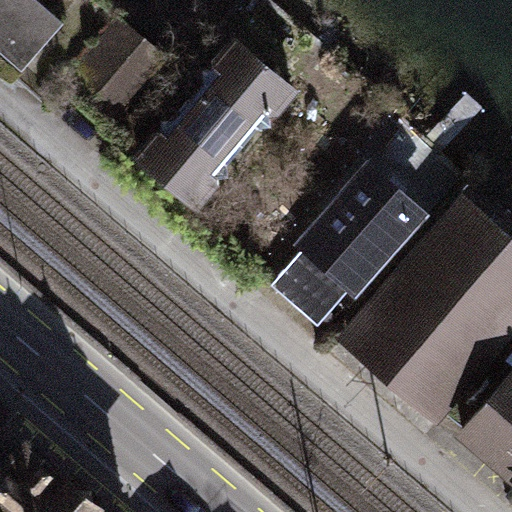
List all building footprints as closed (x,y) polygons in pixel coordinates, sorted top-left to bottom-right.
[(84,16),(64,0),(0,0),(0,60),(27,83),(84,16)] [(174,67),(123,27),(71,93),(122,133),(174,67)] [(202,231),(310,100),(242,44),(134,176),(202,231)] [(366,304),(434,219),(373,168),(302,252),(366,304)] [(447,429),(511,346),(511,233),(456,190),(434,219),(366,304),(336,342),(447,429)] [(511,488),(511,361),(449,433),(511,488)] [(0,511),(142,511),(26,413),(0,444),(0,511)]
